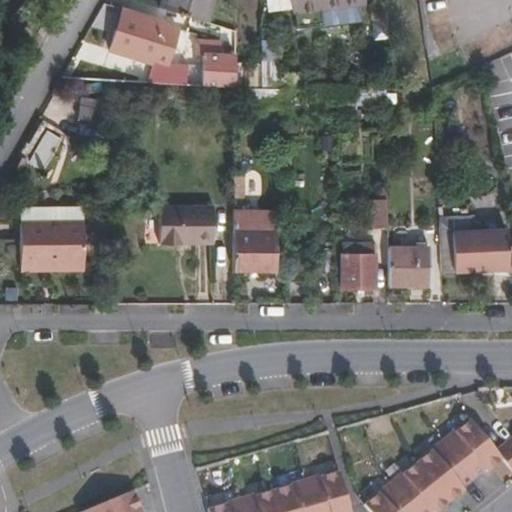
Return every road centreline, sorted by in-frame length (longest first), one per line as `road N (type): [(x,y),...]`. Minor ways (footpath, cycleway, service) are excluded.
road 1 (residential): [(511,321),(0,324)]
road 2 (residential): [(511,351),(260,357),(147,381)]
road 3 (residential): [(0,150),(82,0)]
road 4 (residential): [(147,381),(19,439)]
road 5 (residential): [(184,511),(147,381)]
